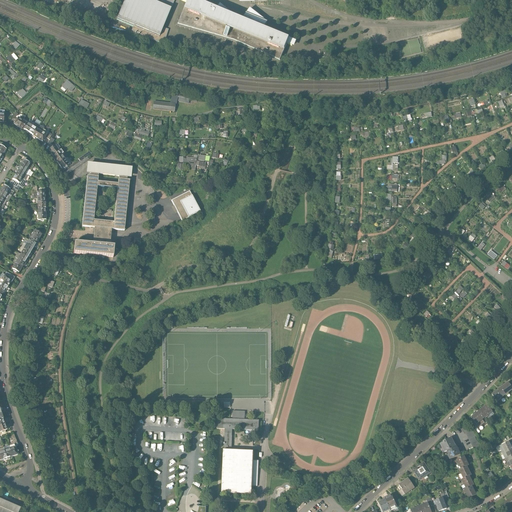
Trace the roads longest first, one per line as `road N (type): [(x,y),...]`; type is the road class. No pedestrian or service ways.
road 1 (residential): [(20,146),(48,175),(56,212),(4,326),(5,393),(30,465),(23,486)]
road 2 (track): [(511,125),(361,161),(351,272)]
road 3 (residential): [(511,355),(354,511)]
road 4 (track): [(489,266),(481,275),(469,265),(433,304),(453,322),(490,283)]
road 5 (track): [(358,235),(385,232),(479,139)]
